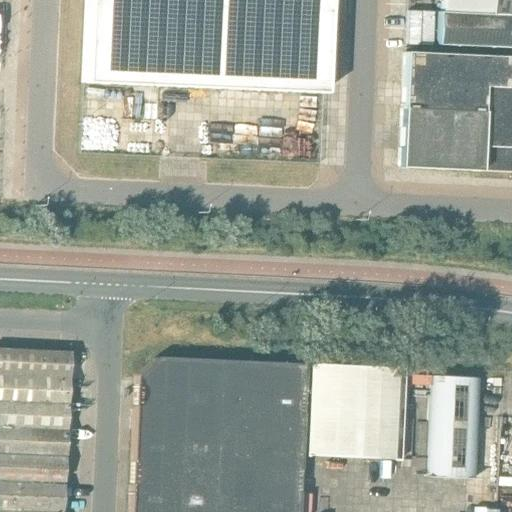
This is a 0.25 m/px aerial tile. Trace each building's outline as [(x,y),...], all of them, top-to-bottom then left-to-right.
[(83,0),(80,83),(127,85),(320,93),(323,0),(83,0)] [(511,0),(439,0),(439,12),(435,12),(433,45),(511,48),(511,0)] [(404,45),(429,46),(430,11),(405,10),(404,45)] [(511,167),(511,57),(401,53),(397,169),(474,171),(475,166),(511,167)] [(65,352),(0,349),(0,373),(64,377),(65,352)] [(294,511),(298,456),(302,366),(302,364),(155,357),(155,358),(153,358),(152,359),(133,376),(132,377),(132,378),(127,478),(125,511),(294,511)] [(307,364),(307,365),(302,366),(298,456),(395,461),(399,368),(307,364)] [(0,399),(62,403),(64,379),(0,375),(0,399)] [(428,375),(423,477),(471,479),(475,377),(428,375)] [(0,425),(61,429),(63,404),(0,400),(0,425)] [(0,452),(60,455),(61,431),(0,428),(0,452)] [(0,454),(0,480),(33,482),(33,481),(59,482),(60,457),(0,454)] [(0,507),(57,510),(58,485),(33,484),(33,482),(0,480),(0,507)]
